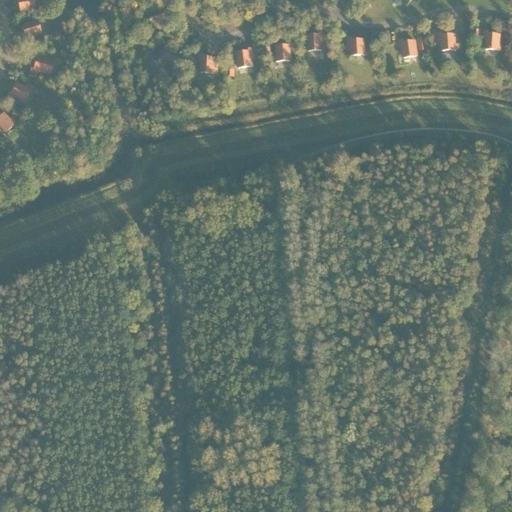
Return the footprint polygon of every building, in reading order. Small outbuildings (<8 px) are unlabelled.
[(17,0),(19,11),(35,9),(33,0),(17,0)] [(152,27),(160,24),(163,23),(164,26),(170,24),(169,20),(166,21),(162,9),(148,15),(152,27)] [(40,33),(36,21),(22,26),(26,38),(23,39),(24,42),(30,40),(29,37),(40,33)] [(487,35),(487,32),(483,32),(483,38),(486,38),(485,50),(502,51),(502,46),(499,46),(499,35),(487,35)] [(324,39),(324,33),(320,33),(320,36),(307,36),(308,52),(321,51),(321,39),(324,39)] [(442,36),(441,33),(438,34),(438,40),(441,40),(442,51),(459,50),(458,45),(455,45),(454,35),(442,36)] [(426,45),(425,37),(417,38),(418,46),(426,45)] [(368,55),(367,50),(364,50),(363,40),(351,41),(351,38),(347,39),(345,39),(346,51),(351,51),(351,53),(351,56),(368,55)] [(404,59),(417,57),(414,42),(402,43),(402,41),(398,41),(399,48),(402,47),(404,59)] [(293,50),(293,43),(289,44),(289,46),(277,47),(277,57),(274,57),(274,62),(290,62),(290,50),(293,50)] [(150,57),(160,67),(161,69),(168,63),(170,66),(177,60),(175,57),(173,59),(164,49),(157,56),(155,53),(150,57)] [(254,58),(252,49),(249,50),(249,52),(237,53),(238,69),(251,67),(250,59),(254,58)] [(200,73),(217,74),(217,69),(214,69),(214,59),(202,58),(202,55),(198,55),(198,61),(201,61),(200,73)] [(50,75),(53,62),(36,58),(33,70),(31,69),(30,73),(36,74),(37,71),(50,75)] [(24,102),(31,87),(26,85),(25,88),(15,84),(10,95),(8,94),(7,98),(12,100),(14,97),(24,102)] [(0,129),(4,134),(16,123),(12,119),(10,121),(3,114),(0,116),(0,129)] [(23,116),(17,121),(22,126),(28,121),(23,116)]
